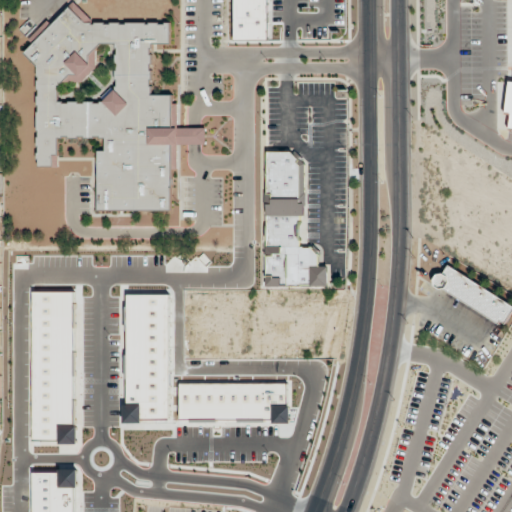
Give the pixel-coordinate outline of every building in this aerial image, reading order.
[(225,0),(259,0),(259,45),(225,45),(225,0)] [(151,43),(151,48),(149,48),(149,56),(151,56),(151,64),(149,64),(149,71),(151,71),(151,80),(149,80),(149,88),(151,88),(151,96),(171,96),(171,104),(177,104),(177,129),(205,129),(205,145),(177,145),(177,169),(171,169),(171,186),(171,210),(97,210),(98,151),(105,151),(105,138),(100,138),(100,136),(93,136),(93,138),(84,138),(84,136),(77,136),(77,138),(68,138),(68,136),(61,136),(61,138),(57,138),(57,154),(52,154),(52,166),(38,166),(38,159),(36,159),(36,154),(38,154),(38,146),(37,146),(37,138),(38,138),(38,130),(36,130),(36,113),(38,113),(38,105),(36,105),(36,97),(38,97),(38,89),(36,89),(36,81),(38,81),(38,77),(36,77),(36,67),(23,53),(32,45),(27,40),(47,21),(51,26),(74,3),(91,21),(91,25),(94,25),(94,23),(104,23),(104,25),(110,25),(110,23),(119,23),(119,25),(126,25),(126,24),(145,24),(145,25),(149,25),(149,23),(158,24),(158,25),(165,25),(165,24),(169,24),(169,25),(169,43),(151,43)] [(511,133),(495,131),(511,19),(511,133)] [(328,287),(328,267),(318,267),(318,249),(301,248),(302,152),(266,152),(265,286),(328,287)] [(500,321),(499,323),(444,289),(440,289),(434,286),(433,280),(437,274),(443,274),(448,266),(511,306),(511,312),(505,324),(500,321)] [(26,297),(68,298),(67,446),(25,446),(26,297)] [(117,299),(163,299),(163,390),(277,391),(276,425),(117,425),(117,299)] [(23,511),(24,477),(49,477),(49,490),(68,491),(67,511),(23,511)]
